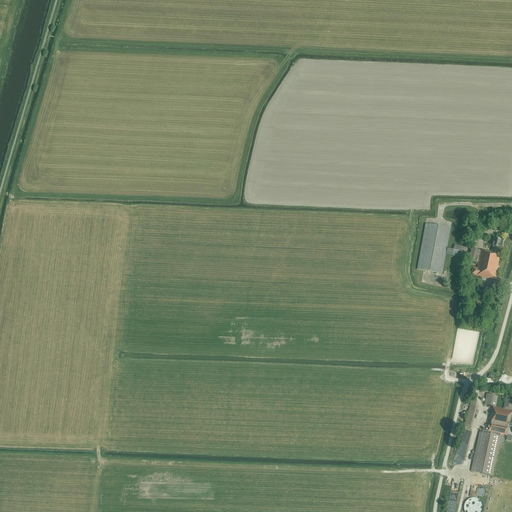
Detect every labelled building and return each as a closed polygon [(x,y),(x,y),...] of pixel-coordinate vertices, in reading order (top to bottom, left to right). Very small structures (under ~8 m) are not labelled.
[(465,258),(467,247),(454,245),(453,249),(447,248),(451,228),(425,224),(417,269),(442,274),(446,254),(465,258)] [(495,280),(500,254),(498,253),(501,240),(494,239),(493,243),(492,243),(491,246),(493,246),(491,252),(486,251),(481,250),(477,268),(473,267),(471,275),(476,275),(475,276),(495,280)] [(476,263),(479,250),(471,249),(468,261),(476,263)] [(511,423),(510,423),(511,411),(511,396),(506,396),(503,409),(495,407),(497,396),(487,394),(484,405),(493,407),(492,411),(491,411),(487,432),(483,431),(482,433),(479,432),(471,472),(492,476),(500,438),(503,438),(504,435),(507,436),(509,427),(511,427),(511,423)] [(472,428),(477,408),(475,407),(477,401),(472,399),(464,426),(472,428)] [(484,496),(486,486),(481,485),(478,494),(484,496)]
